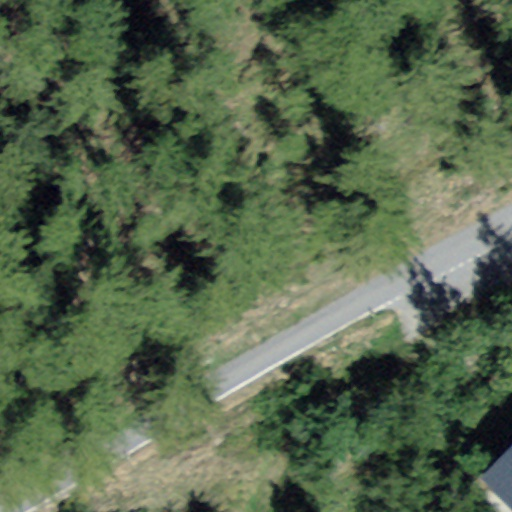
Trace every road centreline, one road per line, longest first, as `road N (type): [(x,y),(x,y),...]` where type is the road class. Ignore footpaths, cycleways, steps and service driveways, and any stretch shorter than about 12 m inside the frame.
road 1 (unclassified): [(0,511),(511,218)]
road 2 (tertiary): [(152,511),(511,219)]
